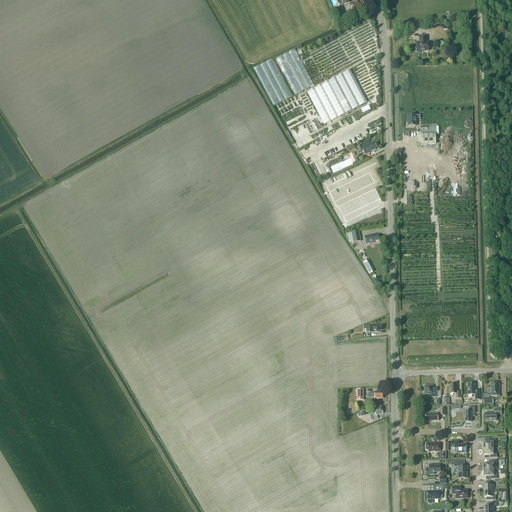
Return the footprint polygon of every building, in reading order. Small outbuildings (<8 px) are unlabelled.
[(360,3),(359,0),(357,0),(349,4),(353,13),(360,10),(359,9),(364,6),(362,2),(360,3)] [(427,43),(427,36),(420,36),(420,43),(417,43),(417,45),(416,45),(415,46),(415,47),(416,48),(416,49),(417,50),(417,51),(429,51),(429,43),(427,43)] [(295,94),(314,86),(297,50),(292,52),(293,56),(290,57),(291,60),(288,62),(290,66),(285,68),(286,69),(283,70),(295,94)] [(271,106),(291,98),(276,59),(259,65),(260,68),(264,66),(265,68),(268,67),(271,75),(269,76),(267,73),(265,74),(266,76),(265,76),(267,80),(264,81),(264,80),(262,80),(259,73),(258,73),(271,106)] [(350,71),(307,93),(318,114),(324,125),(347,113),(351,111),(367,102),(352,75),(350,71)] [(417,127),(417,119),(421,119),(421,116),(408,116),(409,127),(417,127)] [(436,145),(436,127),(421,127),(421,134),(421,135),(421,145),(436,145)] [(374,144),(374,142),(362,147),(361,145),(358,146),(361,152),(364,151),(366,155),(371,153),(370,152),(377,150),(376,148),(378,148),(376,143),(374,144)] [(358,161),(355,153),(355,152),(349,155),(351,159),(353,164),(358,162),(358,161)] [(351,159),(331,168),(334,174),(353,165),(353,164),(351,159)] [(346,234),(350,243),(353,242),(354,244),(361,242),(359,231),(352,232),(352,233),(346,234)] [(380,241),(379,235),(377,236),(377,234),(365,237),(367,245),(375,243),(374,242),(380,241)] [(363,262),(362,262),(365,267),(369,274),(374,271),(368,259),(363,262)] [(500,383),(491,384),(491,396),(500,396),(500,383)] [(475,384),(468,385),(469,395),(476,395),(476,400),(480,400),(480,391),(476,391),(475,384)] [(425,386),(424,387),(425,388),(425,395),(429,395),(429,398),(438,398),(438,392),(437,388),(433,388),(433,387),(433,386),(427,386),(426,385),(425,386)] [(450,385),(450,394),(457,394),(457,398),(460,398),(460,392),(456,392),(456,385),(450,385)] [(383,399),(384,392),(375,392),(375,393),(369,393),(369,398),(375,398),(375,399),(376,399),(376,400),(379,400),(379,399),(383,399)] [(377,416),(383,414),(380,406),(374,409),(376,413),(370,415),(372,421),(378,419),(377,416)] [(464,412),(464,418),(465,418),(465,422),(472,422),(472,415),(476,415),(476,408),(470,408),(470,412),(464,412)] [(486,413),(486,421),(497,421),(497,415),(502,415),(502,410),(495,410),(495,413),(486,413)] [(430,422),(430,421),(439,421),(439,414),(426,414),(426,417),(426,422),(430,422)] [(484,449),(494,449),(494,445),(497,445),(496,439),(490,440),(490,443),(484,443),(484,449)] [(459,445),(459,441),(451,441),(451,448),(455,448),(456,453),(467,453),(467,445),(459,445)] [(441,452),(440,443),(426,443),(427,450),(429,450),(429,452),(441,452)] [(494,449),(484,449),(484,455),(490,455),(491,458),(498,458),(498,455),(497,455),(497,452),(494,452),(494,449)] [(467,479),(467,467),(465,467),(465,460),(454,461),(454,467),(459,467),(459,479),(467,479)] [(497,470),(497,461),(491,461),(491,464),(484,464),(484,470),(494,470),(497,470)] [(430,470),(427,470),(427,475),(435,475),(435,473),(441,473),(441,465),(429,465),(430,470)] [(494,470),(484,470),(484,476),(491,476),(491,479),(497,479),(497,474),(494,474),(494,470)] [(485,492),(494,491),(494,481),(486,482),(486,485),(485,485),(485,492)] [(434,491),(428,491),(428,500),(428,503),(430,504),(432,503),(433,502),(433,500),(440,499),(440,492),(442,492),(443,492),(443,486),(434,486),(434,491)] [(456,499),(468,499),(468,490),(461,491),(461,487),(452,487),(453,495),(456,495),(456,499)] [(487,501),(493,501),(496,501),(496,496),(494,496),(494,491),(485,492),(485,498),(486,498),(487,501)] [(485,511),(494,511),(495,506),(497,506),(497,503),(487,503),(487,507),(485,507),(485,511)]
